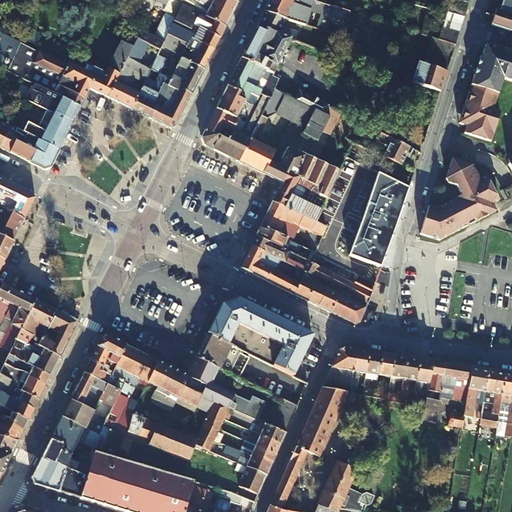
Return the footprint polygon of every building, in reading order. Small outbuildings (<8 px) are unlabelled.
[(162,10),(165,11),(175,15),(172,21),(190,30),(193,24),(218,37),(236,3),(227,0),(129,0),(150,8),(154,2),(157,3),(164,5),(162,10)] [(312,0),(304,0),(303,6),(302,6),(302,7),(300,6),(297,4),(297,5),(292,3),(291,6),(292,6),(290,10),(286,8),(284,13),(275,9),(273,10),(267,9),(266,8),(264,11),(286,19),(305,25),(310,11),(346,22),(350,12),(312,0)] [(291,6),(275,0),(269,0),(266,8),(267,9),(273,10),(275,9),(284,13),(286,8),(290,10),(292,6),(291,6)] [(511,0),(501,0),(500,5),(511,8),(511,0)] [(463,17),(466,8),(450,4),(447,12),(462,16),(463,17)] [(490,25),(510,32),(511,25),(511,8),(500,5),(498,11),(495,10),(490,25)] [(447,12),(437,9),(431,26),(425,24),(422,35),(431,38),(438,40),(439,39),(443,26),(444,20),(447,14),(447,12)] [(175,15),(165,11),(153,36),(140,31),(136,38),(147,43),(159,49),(160,46),(166,33),(171,24),(172,21),(175,15)] [(264,11),(257,26),(291,39),(294,40),(297,31),(283,26),(286,19),(264,11)] [(461,25),(463,17),(462,16),(447,12),(447,14),(444,20),(446,21),(459,25),(461,25)] [(444,20),(443,26),(444,27),(457,31),(458,32),(461,25),(459,25),(446,21),(444,20)] [(166,33),(187,42),(189,37),(213,48),(218,37),(193,24),(190,30),(189,32),(171,24),(166,33)] [(257,26),(241,57),(242,58),(263,69),(263,68),(266,62),(276,68),(291,39),(257,26)] [(453,45),(454,45),(458,32),(457,31),(444,27),(443,26),(439,39),(438,40),(453,45)] [(0,32),(0,53),(13,60),(7,70),(34,83),(43,88),(52,93),(79,106),(83,97),(72,91),(76,83),(61,76),(61,77),(33,64),(38,51),(22,43),(0,32)] [(180,55),(187,42),(166,33),(160,46),(180,55)] [(189,37),(187,42),(180,55),(180,57),(201,67),(202,68),(213,48),(189,37)] [(145,77),(149,68),(138,63),(147,43),(136,38),(132,46),(106,97),(129,108),(145,77)] [(446,71),(454,45),(453,45),(438,40),(431,38),(423,64),(445,71),(446,71)] [(120,40),(104,71),(94,91),(106,97),(132,46),(120,40)] [(502,56),(503,53),(483,46),(476,69),(481,71),(487,51),(502,56)] [(72,91),(83,97),(88,88),(94,91),(104,71),(92,66),(89,72),(67,62),(66,64),(38,51),(33,64),(61,77),(61,76),(76,83),(72,91)] [(470,112),(466,126),(463,134),(489,142),(498,113),(492,111),(502,79),(511,82),(511,55),(503,53),(502,56),(487,51),(481,71),(476,69),(474,69),(468,86),(472,87),(470,93),(466,92),(461,109),(470,112)] [(383,67),(396,71),(400,56),(388,52),(383,67)] [(165,59),(156,54),(152,63),(161,67),(165,59)] [(190,93),(202,68),(201,67),(180,57),(177,64),(187,70),(182,79),(172,75),(170,78),(167,85),(177,89),(178,87),(190,93)] [(242,58),(241,57),(231,76),(233,77),(255,89),(265,70),(263,68),(263,69),(242,58)] [(443,81),(446,71),(445,71),(423,64),(420,62),(417,62),(410,82),(413,82),(438,92),(439,92),(443,81)] [(396,71),(383,67),(381,71),(394,75),(396,71)] [(129,108),(149,118),(156,103),(153,102),(166,76),(159,73),(154,82),(145,77),(129,108)] [(156,103),(149,118),(169,128),(173,126),(190,93),(178,87),(177,89),(167,85),(170,78),(166,76),(153,102),(156,103)] [(233,77),(231,76),(226,86),(228,87),(239,93),(237,98),(246,102),(250,94),(258,99),(259,97),(260,95),(261,92),(255,89),(233,77)] [(280,81),(274,78),(266,94),(261,92),(260,95),(269,99),(270,99),(274,91),(275,90),(280,81)] [(43,88),(34,83),(31,91),(42,97),(38,106),(44,109),(70,123),(79,106),(52,93),(43,88)] [(252,106),(246,102),(237,98),(239,93),(228,87),(226,86),(215,108),(216,109),(228,115),(230,110),(238,114),(246,118),(247,119),(254,107),(252,106)] [(296,101),(298,101),(324,114),(328,107),(329,106),(302,90),(296,100),(296,101)] [(269,161),(274,150),(257,141),(267,119),(273,121),(276,114),(288,121),(298,101),(296,101),(296,100),(274,91),(270,99),(239,161),(238,162),(263,174),(263,173),(269,161)] [(204,146),(238,162),(239,161),(270,99),(269,99),(260,95),(259,97),(258,99),(254,107),(247,119),(245,123),(240,132),(234,130),(228,140),(206,130),(205,129),(200,137),(204,146)] [(324,114),(298,101),(288,121),(305,129),(303,134),(317,141),(322,131),(330,135),(341,113),(332,109),(328,107),(324,114)] [(236,119),(238,114),(230,110),(228,115),(216,109),(215,108),(205,129),(206,130),(228,140),(234,130),(240,132),(245,123),(236,119)] [(70,123),(44,109),(36,127),(27,122),(22,132),(57,149),(70,123)] [(470,112),(461,109),(456,123),(466,126),(470,112)] [(0,145),(8,129),(0,124),(0,145)] [(0,145),(0,148),(8,152),(17,133),(8,129),(0,145)] [(57,149),(22,132),(19,130),(17,133),(8,152),(42,169),(49,166),(57,149)] [(400,166),(410,148),(380,133),(376,141),(387,148),(383,157),(400,166)] [(327,196),(339,170),(291,147),(286,150),(278,165),(269,161),(263,173),(263,174),(281,183),(283,184),(290,171),(296,174),(295,176),(324,190),(322,195),(326,197),(327,196)] [(471,217),(474,223),(495,212),(491,204),(498,201),(492,189),(485,176),(478,179),(470,166),(451,159),(445,179),(447,184),(455,186),(461,197),(436,210),(428,207),(419,235),(438,242),(467,227),(464,221),(471,217)] [(281,183),(272,201),(274,202),(315,222),(321,210),(301,200),(307,189),(322,195),(324,190),(295,176),(296,174),(290,171),(283,184),(281,183)] [(378,174),(349,256),(379,267),(407,189),(378,174)] [(0,207),(24,219),(34,198),(0,180),(0,207)] [(262,226),(280,235),(286,223),(319,239),(325,227),(315,222),(274,202),(272,201),(260,226),(262,226)] [(0,235),(13,242),(24,219),(0,207),(0,235)] [(467,227),(474,223),(471,217),(464,221),(467,227)] [(287,238),(280,235),(262,226),(260,226),(255,236),(257,236),(282,249),(287,240),(287,238)] [(13,242),(0,235),(0,258),(4,260),(13,242)] [(307,261),(296,256),(282,249),(257,236),(255,236),(250,246),(251,247),(264,253),(265,251),(288,263),(295,267),(305,272),(314,277),(329,284),(342,290),(346,282),(346,280),(307,261)] [(251,247),(250,246),(239,268),(266,281),(266,280),(272,270),(283,274),(288,265),(288,263),(265,251),(264,253),(251,247)] [(312,252),(300,246),(296,256),(307,261),(312,252)] [(266,281),(293,295),(294,293),(303,277),(304,273),(305,272),(295,267),(289,277),(283,274),(272,270),(266,280),(266,281)] [(293,295),(303,299),(304,298),(312,281),(303,277),(294,293),(293,295)] [(346,282),(342,290),(355,297),(365,302),(367,303),(371,292),(369,292),(346,280),(346,282)] [(303,299),(318,307),(318,305),(327,289),(312,281),(304,298),(303,299)] [(0,368),(3,364),(7,355),(11,346),(15,339),(35,301),(2,284),(1,285),(0,287),(0,324),(0,325),(0,368)] [(318,305),(318,307),(330,313),(331,312),(339,295),(327,289),(318,305)] [(331,312),(330,313),(343,320),(344,318),(353,302),(354,298),(355,297),(342,290),(339,295),(331,312)] [(207,335),(226,344),(236,325),(284,349),(275,368),(293,377),(312,337),(236,300),(219,307),(205,334),(207,335)] [(17,340),(25,343),(32,347),(33,344),(36,346),(42,335),(34,332),(38,324),(46,328),(56,311),(35,301),(15,339),(17,340)] [(359,323),(365,308),(353,302),(344,318),(343,320),(354,325),(359,323)] [(56,311),(46,328),(49,330),(45,337),(42,335),(36,346),(59,358),(77,321),(56,311)] [(241,351),(226,344),(207,335),(205,334),(194,356),(196,357),(215,366),(226,372),(229,374),(241,351)] [(111,376),(111,375),(124,347),(125,345),(106,336),(100,338),(96,347),(97,348),(109,354),(104,366),(103,367),(104,368),(102,372),(111,376)] [(32,347),(25,343),(21,351),(11,346),(7,355),(50,376),(59,358),(36,346),(33,344),(32,347)] [(124,347),(111,375),(124,382),(120,391),(109,415),(105,423),(103,427),(114,432),(134,390),(135,389),(140,380),(147,384),(157,363),(157,362),(125,345),(124,347)] [(97,348),(96,347),(89,360),(91,361),(103,367),(104,366),(109,354),(97,348)] [(350,392),(351,385),(353,372),(356,351),(356,350),(345,348),(339,350),(322,388),(347,392),(347,394),(349,394),(350,392)] [(368,351),(356,350),(356,351),(353,372),(365,374),(368,353),(368,351)] [(365,374),(377,376),(381,355),(381,353),(368,351),(368,353),(365,374)] [(381,355),(377,376),(390,378),(394,357),(394,355),(381,353),(381,355)] [(7,355),(3,364),(12,368),(28,374),(27,376),(45,385),(50,376),(7,355)] [(390,378),(403,380),(406,359),(407,357),(394,355),(394,357),(390,378)] [(248,402),(218,388),(226,372),(215,366),(194,356),(184,375),(186,377),(206,387),(201,397),(226,410),(226,408),(232,411),(256,422),(265,403),(251,397),(248,402)] [(410,381),(415,382),(418,360),(418,359),(407,357),(406,359),(403,380),(410,381)] [(432,363),(433,361),(418,359),(418,360),(415,382),(414,391),(426,393),(426,391),(427,384),(429,384),(432,363)] [(83,372),(107,384),(120,391),(124,382),(111,375),(111,376),(102,372),(104,368),(103,367),(91,361),(89,360),(83,372)] [(445,363),(433,361),(432,363),(429,384),(427,384),(426,391),(441,393),(445,365),(445,363)] [(157,363),(147,384),(156,388),(155,391),(167,397),(169,394),(207,413),(195,440),(183,436),(186,430),(177,426),(174,432),(136,416),(139,408),(135,407),(132,412),(126,436),(126,437),(186,461),(187,462),(194,446),(206,451),(208,451),(213,440),(217,430),(222,419),(226,410),(201,397),(206,387),(186,377),(184,375),(157,362),(157,363)] [(452,398),(452,397),(454,386),(461,387),(462,381),(469,382),(472,367),(462,366),(445,363),(445,365),(441,393),(439,400),(448,401),(452,398)] [(18,379),(19,380),(24,382),(23,384),(41,393),(45,385),(27,376),(28,374),(12,368),(3,364),(0,368),(0,375),(8,379),(11,372),(19,376),(18,379)] [(473,418),(475,402),(477,391),(484,392),(488,372),(488,370),(472,367),(469,382),(466,399),(464,414),(463,416),(464,416),(473,418)] [(505,374),(506,373),(488,370),(488,372),(484,392),(494,394),(493,404),(500,405),(501,401),(505,374)] [(103,393),(107,384),(83,372),(70,400),(82,406),(92,388),(103,393)] [(511,373),(506,373),(505,374),(501,401),(510,402),(509,406),(511,406),(511,373)] [(24,382),(19,380),(15,389),(38,400),(41,393),(23,384),(24,382)] [(410,381),(403,380),(401,395),(400,396),(404,396),(404,394),(407,394),(410,381)] [(452,397),(466,399),(469,382),(462,381),(461,387),(454,386),(452,397)] [(103,393),(100,400),(108,404),(104,412),(109,415),(120,391),(107,384),(103,393)] [(362,395),(363,384),(361,384),(360,387),(351,385),(350,392),(349,394),(361,396),(362,395)] [(374,397),(375,390),(367,389),(367,385),(363,384),(362,395),(361,396),(374,398),(374,397)] [(7,387),(4,394),(34,408),(38,400),(15,389),(14,391),(7,387)] [(280,511),(287,511),(289,507),(283,505),(307,453),(318,458),(347,394),(347,392),(322,388),(320,388),(294,447),(294,448),(272,497),(281,500),(277,510),(280,511)] [(387,399),(388,393),(379,391),(379,389),(375,388),(375,390),(374,397),(374,398),(376,398),(387,400),(387,399)] [(400,396),(401,395),(392,394),(392,390),(389,390),(388,393),(387,399),(387,400),(387,402),(399,404),(399,403),(400,396)] [(482,404),(484,392),(477,391),(475,402),(482,404)] [(0,405),(10,411),(28,420),(34,408),(4,394),(0,392),(0,405)] [(412,407),(423,408),(424,409),(425,401),(413,398),(412,405),(412,407)] [(425,399),(425,401),(424,409),(423,408),(422,410),(420,421),(436,423),(439,401),(426,399),(425,399)] [(61,417),(99,435),(103,427),(105,423),(100,420),(98,423),(91,419),(94,412),(82,406),(70,400),(61,417)] [(283,434),(285,434),(296,408),(295,407),(282,400),(269,427),(283,434)] [(7,417),(9,413),(0,408),(0,413),(1,414),(7,417)] [(28,420),(10,411),(9,413),(7,417),(1,414),(0,415),(0,425),(22,433),(28,420)] [(256,422),(232,411),(230,415),(254,426),(251,432),(279,444),(280,445),(285,434),(283,434),(269,427),(256,422)] [(463,416),(464,414),(451,412),(450,414),(445,413),(443,424),(462,428),(464,416),(463,416)] [(511,417),(498,415),(497,422),(511,425),(511,417)] [(105,438),(99,435),(61,417),(50,438),(52,439),(63,445),(60,450),(72,455),(79,442),(96,450),(95,453),(100,454),(100,453),(105,438)] [(496,429),(497,422),(480,419),(479,425),(496,429)] [(0,436),(17,441),(22,433),(0,425),(0,436)] [(100,454),(123,461),(126,451),(116,447),(120,435),(114,432),(103,427),(99,435),(105,438),(100,453),(100,454)] [(279,444),(251,432),(249,431),(244,442),(274,455),(275,456),(280,445),(279,444)] [(0,449),(11,454),(17,441),(0,436),(0,449)] [(72,460),(74,456),(72,455),(60,450),(63,445),(52,439),(50,438),(41,457),(42,458),(65,467),(66,469),(85,476),(86,476),(90,463),(89,462),(85,461),(84,465),(72,460)] [(269,465),(271,466),(275,456),(274,455),(244,442),(240,452),(242,453),(269,465)] [(366,447),(357,443),(350,460),(359,463),(366,447)] [(0,473),(1,474),(11,454),(0,449),(0,473)] [(192,482),(123,461),(100,454),(95,453),(93,453),(90,463),(86,476),(80,497),(79,499),(122,511),(183,511),(185,507),(192,482)] [(266,476),(271,466),(269,465),(242,453),(237,464),(265,476),(266,476)] [(42,458),(41,457),(31,477),(34,485),(79,499),(80,497),(86,476),(85,476),(66,469),(65,467),(42,458)] [(237,464),(230,461),(227,468),(238,472),(236,476),(241,478),(238,487),(257,495),(258,495),(266,476),(265,476),(237,464)] [(336,511),(338,509),(354,471),(337,464),(314,511),(336,511)] [(198,511),(205,491),(199,489),(192,508),(185,507),(183,511),(198,511)] [(346,489),(338,509),(355,511),(362,511),(365,506),(369,504),(372,496),(364,492),(359,495),(346,489)] [(226,511),(230,502),(239,505),(242,497),(231,493),(219,490),(219,491),(212,511),(226,511)] [(206,511),(212,493),(205,491),(198,511),(206,511)] [(268,506),(277,510),(281,500),(272,497),(268,506)]
